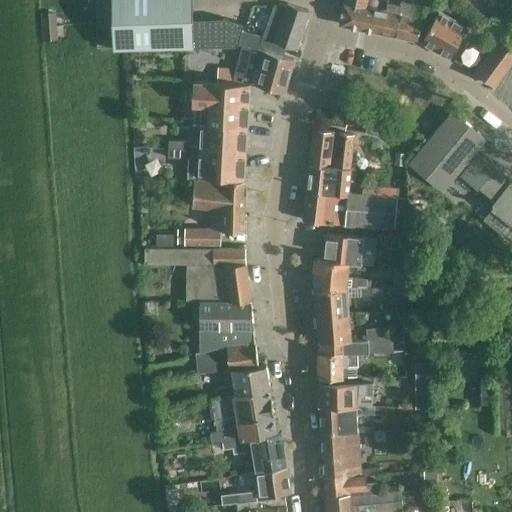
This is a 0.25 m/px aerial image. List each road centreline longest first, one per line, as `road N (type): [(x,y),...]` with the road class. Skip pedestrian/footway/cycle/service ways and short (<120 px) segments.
road 1 (unclassified): [(306,511),(275,231),(318,32)]
road 2 (unclassified): [(511,121),(455,75),(402,48),(318,32)]
